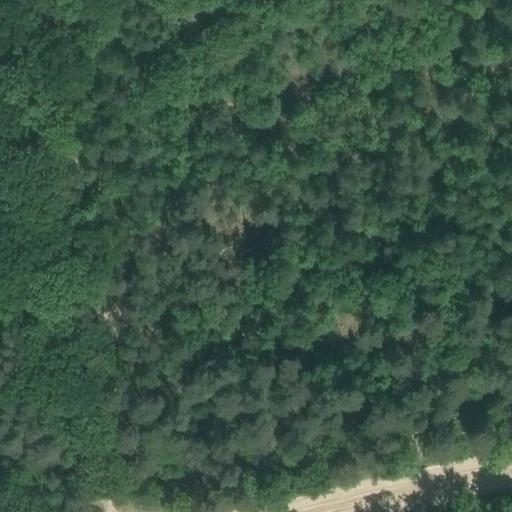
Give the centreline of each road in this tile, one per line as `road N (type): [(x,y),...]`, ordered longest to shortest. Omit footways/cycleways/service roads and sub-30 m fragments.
road 1 (track): [(111,511),(77,415),(0,107)]
road 2 (track): [(511,465),(310,511)]
